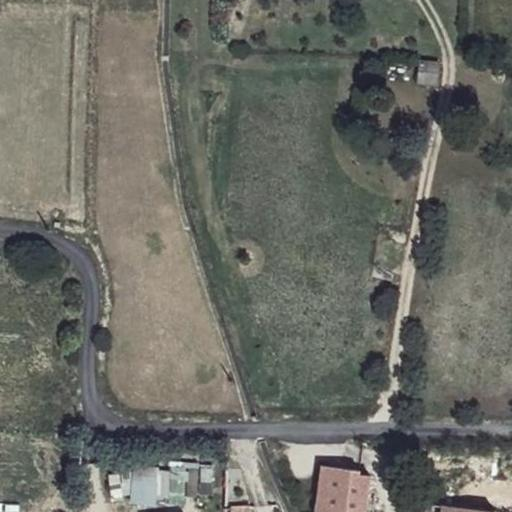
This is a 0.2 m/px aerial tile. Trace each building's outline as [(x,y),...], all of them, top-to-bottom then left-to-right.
[(420,60),(414,83),(420,85),(435,87),(440,60),(420,60)] [(122,462),(123,500),(158,499),(157,462),(122,462)] [(355,472),(332,469),(326,510),(337,510),(353,510),(355,472)] [(364,472),(355,472),(353,510),(353,511),(375,511),(378,482),(365,479),(364,472)] [(511,511),(511,489),(480,486),(478,511),(511,511)]
